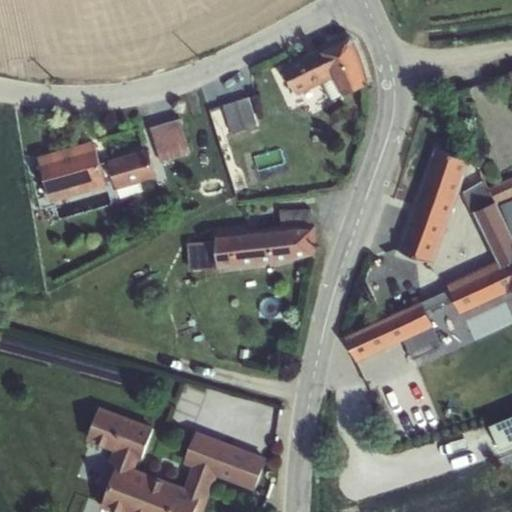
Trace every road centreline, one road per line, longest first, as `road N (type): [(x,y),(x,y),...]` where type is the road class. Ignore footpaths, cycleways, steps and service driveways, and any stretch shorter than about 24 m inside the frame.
road 1 (tertiary): [(291,511),(309,379),(387,127),(385,61)]
road 2 (unclassified): [(331,0),(253,53),(162,86),(77,96),(0,82)]
road 3 (unclassified): [(385,61),(443,62),(511,48)]
